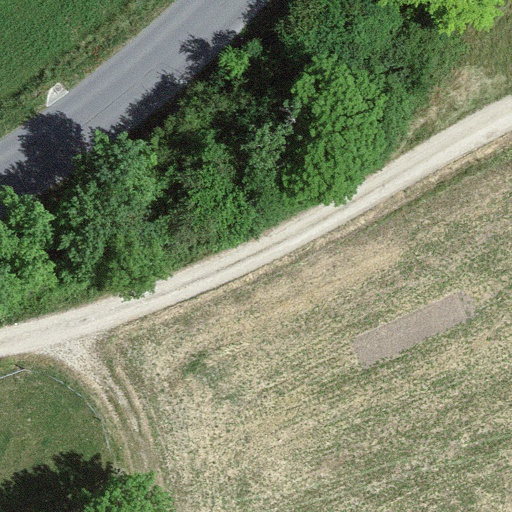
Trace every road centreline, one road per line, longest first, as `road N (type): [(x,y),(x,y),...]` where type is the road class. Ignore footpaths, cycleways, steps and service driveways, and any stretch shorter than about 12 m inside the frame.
road 1 (track): [(33,348),(250,266),(511,117)]
road 2 (tertiary): [(0,186),(41,169),(239,0)]
road 3 (track): [(144,511),(141,469),(111,401),(33,348)]
